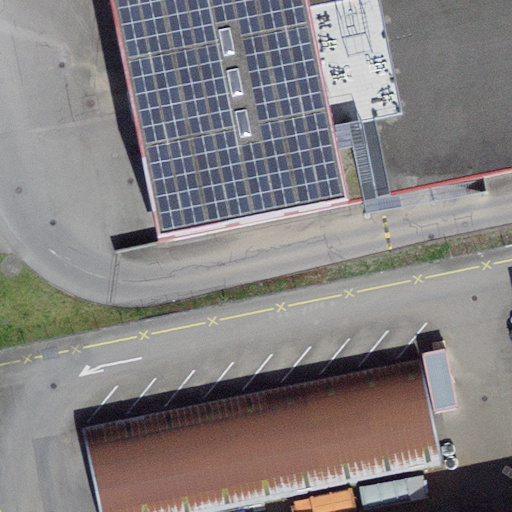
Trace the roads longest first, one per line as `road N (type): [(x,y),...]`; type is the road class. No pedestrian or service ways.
road 1 (unknown): [(511,181),(216,248),(109,260),(53,221),(25,176),(0,66)]
road 2 (unknown): [(49,511),(42,423),(66,384),(511,278)]
